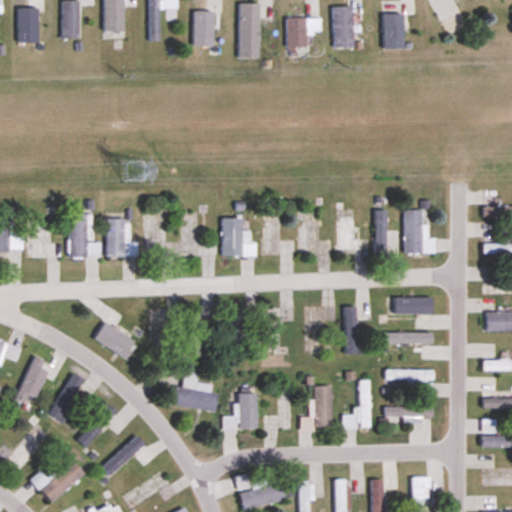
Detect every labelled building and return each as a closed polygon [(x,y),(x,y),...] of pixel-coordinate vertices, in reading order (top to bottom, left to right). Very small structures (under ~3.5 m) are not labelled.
[(29,42),(29,0),(16,0),(16,42),(29,42)] [(102,0),(103,31),(122,31),(122,0),(102,0)] [(147,0),(148,42),(158,42),(158,10),(176,10),(175,0),(147,0)] [(207,0),(191,0),(191,46),(207,46),(207,0)] [(427,0),(444,30),(460,22),(448,0),(427,0)] [(401,48),(401,1),(381,1),(381,48),(401,48)] [(77,2),(61,2),(61,39),(77,39),(77,2)] [(257,4),(237,4),(237,59),(257,59),(257,4)] [(350,47),(350,7),(331,7),(331,47),(350,47)] [(284,18),(284,47),(305,47),(305,34),(319,34),(319,18),(284,18)] [(297,207),(297,256),(309,256),(309,246),(316,246),(316,214),(308,214),(308,207),(297,207)] [(511,207),(481,207),(481,217),(511,217),(511,207)] [(402,254),(433,254),(433,238),(420,238),(420,209),(402,209),(402,254)] [(98,244),(86,244),(86,214),(67,214),(67,257),(98,257),(98,244)] [(0,215),(0,251),(21,251),(21,235),(12,235),(12,216),(0,215)] [(358,218),(336,218),(336,252),(358,252),(358,218)] [(105,257),(136,257),(136,243),(126,243),(126,219),(105,219),(105,257)] [(221,219),(221,257),(254,257),(254,231),(240,231),(240,219),(221,219)] [(60,243),(45,243),(45,220),(28,220),(27,258),(60,258),(60,243)] [(481,255),(511,254),(511,244),(481,245),(481,255)] [(481,294),(511,294),(511,284),(481,284),(481,294)] [(353,306),(343,306),(343,354),(353,354),(353,306)] [(92,339),(129,362),(138,347),(126,339),(130,333),(117,325),(123,317),(111,309),(92,339)] [(227,358),(245,358),(245,314),(227,314),(227,358)] [(191,350),(199,350),(199,324),(191,324),(191,350)] [(430,333),(383,333),(383,343),(430,343),(430,333)] [(15,362),(19,348),(0,340),(0,357),(15,362)] [(14,400),(23,404),(27,396),(34,400),(47,371),(41,369),(44,361),(33,356),(14,400)] [(511,371),(511,361),(481,361),(481,372),(511,371)] [(383,381),(405,381),(405,387),(417,387),(417,397),(431,398),(432,371),(383,370),(383,381)] [(171,405),(211,412),(215,387),(195,383),(197,374),(183,372),(180,389),(174,388),(171,405)] [(91,391),(70,378),(46,415),(61,425),(65,419),(70,423),(91,391)] [(358,412),(341,412),(341,429),(369,429),(367,381),(357,381),(358,412)] [(331,387),(310,387),(310,418),(299,418),(299,431),(330,431),(331,387)] [(289,394),(280,395),(280,401),(265,402),(267,429),(290,428),(289,394)] [(256,395),(237,395),(237,418),(222,418),(222,429),(256,429),(256,395)] [(511,409),(511,399),(481,399),(481,410),(511,409)] [(402,417),(402,424),(422,424),(422,419),(430,419),(430,408),(383,408),(383,417),(402,417)] [(101,432),(117,420),(109,410),(76,434),(83,445),(101,432)] [(30,433),(14,452),(4,444),(0,448),(0,460),(17,474),(48,437),(40,431),(35,437),(30,433)] [(511,448),(511,436),(479,437),(479,449),(511,448)] [(98,466),(107,479),(146,449),(137,437),(98,466)] [(47,482),(38,472),(29,480),(50,504),(84,474),(72,460),(47,482)] [(241,510),(284,501),(280,483),(266,485),(265,479),(248,483),(246,475),(234,477),(241,510)] [(429,499),(429,477),(411,477),(411,511),(422,511),(422,499),(429,499)] [(333,511),(343,511),(344,480),(334,480),(333,511)] [(381,511),(382,480),(369,480),(369,511),(381,511)] [(312,501),(312,498),(310,498),(310,481),(297,481),(297,511),(308,511),(308,501),(312,501)]
